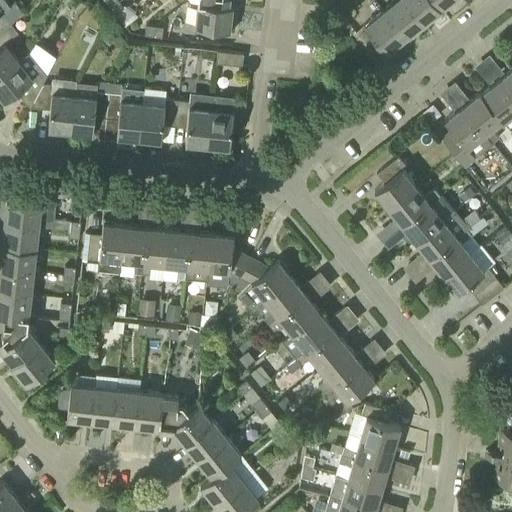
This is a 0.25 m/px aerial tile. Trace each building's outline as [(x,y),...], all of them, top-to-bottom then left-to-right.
[(5,0),(0,0),(0,30),(11,22),(11,21),(23,11),(15,1),(10,5),(5,0)] [(105,0),(115,12),(124,6),(119,0),(105,0)] [(223,3),(198,0),(196,25),(234,29),(236,14),(232,13),(232,6),(237,6),(237,5),(223,3)] [(406,0),(393,0),(384,8),(405,35),(406,35),(412,30),(414,34),(426,24),(424,21),(423,21),(406,0)] [(435,0),(406,0),(423,21),(424,21),(429,16),(432,19),(444,10),(441,6),(441,7),(435,0)] [(124,6),(115,12),(125,25),(133,18),(124,6)] [(409,38),(406,35),(405,35),(384,8),(365,23),(389,54),(390,53),(387,50),(394,45),(396,48),(409,38)] [(11,22),(0,30),(0,74),(19,59),(5,42),(19,31),(11,22)] [(146,23),(144,34),(161,36),(163,25),(146,23)] [(119,45),(124,40),(117,32),(112,36),(119,45)] [(217,62),(242,65),(244,52),(218,49),(217,62)] [(29,51),(19,59),(0,74),(0,93),(5,99),(17,90),(30,106),(43,81),(44,81),(47,73),(29,51)] [(487,76),(502,66),(492,51),(476,61),(487,76)] [(511,68),(498,79),(511,95),(511,68)] [(71,129),(76,80),(76,78),(52,76),(51,82),(44,81),(43,81),(30,106),(51,108),(48,127),(71,129)] [(442,90),(451,103),(467,91),(457,78),(442,90)] [(511,95),(498,79),(482,92),(481,93),(502,118),(501,118),(503,120),(511,112),(511,95)] [(93,131),(95,116),(107,117),(111,81),(97,80),(97,82),(76,80),(71,129),(93,131)] [(107,117),(119,118),(117,134),(139,136),(143,100),(142,100),(144,88),(122,85),(122,82),(111,81),(107,117)] [(463,104),(493,142),(499,137),(491,127),(501,118),(502,118),(481,93),(482,92),(480,90),(463,104)] [(143,100),(139,136),(162,139),(163,123),(175,124),(178,98),(166,97),(165,102),(143,100)] [(186,141),(208,144),(212,107),(190,105),(191,99),(178,98),(175,124),(187,125),(186,141)] [(245,127),(247,100),(235,99),(234,110),(212,107),(208,144),(230,146),(232,125),(245,127)] [(493,142),(463,104),(446,118),(453,128),(442,136),(465,165),(477,155),(476,154),(486,146),(487,147),(493,142)] [(389,207),(416,185),(403,167),(407,164),(399,155),(377,172),(385,182),(375,189),(389,207)] [(470,184),(459,193),(465,200),(476,191),(470,184)] [(82,198),(83,188),(55,185),(54,195),(82,198)] [(425,195),(416,185),(389,207),(403,223),(440,193),(435,187),(425,195)] [(403,223),(416,240),(444,218),(443,217),(454,208),(441,192),(440,193),(403,223)] [(5,220),(39,224),(42,201),(37,200),(3,197),(1,212),(6,212),(5,220)] [(44,200),(42,218),(52,220),(55,201),(44,200)] [(469,226),(478,218),(480,216),(474,208),(462,218),(454,208),(443,217),(444,218),(416,240),(430,257),(469,226)] [(469,226),(474,232),(483,224),(478,218),(469,226)] [(2,242),(37,246),(39,224),(5,220),(0,219),(0,222),(0,234),(3,235),(2,242)] [(79,228),(80,220),(69,219),(68,227),(69,227),(79,228)] [(119,271),(121,258),(122,258),(126,223),(104,221),(102,232),(90,231),(87,259),(98,260),(97,268),(119,271)] [(147,225),(126,223),(122,258),(136,259),(134,272),(142,273),(147,225)] [(488,236),(507,264),(511,260),(511,229),(508,223),(488,236)] [(152,261),(165,262),(169,227),(147,225),(142,273),(150,273),(152,261)] [(462,241),(474,232),(469,226),(430,257),(443,274),(471,252),(462,241)] [(79,228),(69,227),(68,236),(78,237),(79,237),(80,228),(79,228)] [(185,277),(190,230),(169,227),(165,262),(179,264),(177,276),(185,277)] [(212,232),(190,230),(185,277),(205,279),(205,282),(207,283),(208,267),(212,232)] [(251,256),(233,246),(234,234),(212,232),(208,267),(207,283),(227,285),(227,283),(228,282),(234,285),(235,286),(241,275),(251,256)] [(0,258),(0,260),(0,264),(34,269),(37,246),(2,242),(0,241),(0,258)] [(485,269),(471,252),(443,274),(458,291),(467,284),(474,293),(496,276),(488,266),(485,269)] [(252,309),(256,306),(293,276),(279,258),(270,266),(251,256),(241,275),(235,286),(240,291),(237,294),(252,309)] [(0,287),(32,291),(34,269),(0,264),(0,287)] [(73,283),(75,265),(64,264),(62,281),(73,283)] [(269,323),(307,293),(293,276),(256,306),(269,323)] [(3,323),(28,325),(32,291),(0,287),(0,312),(4,313),(3,323)] [(282,339),(282,340),(320,310),(307,293),(269,323),(274,329),(284,321),(292,331),(282,339)] [(141,297),(139,313),(155,315),(156,299),(141,297)] [(118,313),(126,313),(127,302),(119,301),(118,313)] [(62,302),(60,318),(70,319),(72,303),(62,302)] [(348,302),(332,316),(343,328),(359,313),(348,302)] [(165,317),(178,318),(180,304),(167,303),(165,317)] [(202,312),(199,311),(189,310),(188,320),(198,321),(201,321),(202,312)] [(320,310),(282,340),(295,356),(296,356),(297,357),(334,327),(320,310)] [(220,314),(217,314),(204,312),(203,324),(214,325),(220,314)] [(100,329),(101,318),(92,317),(91,328),(100,329)] [(101,318),(100,329),(108,330),(110,319),(101,318)] [(145,334),(146,323),(129,321),(129,324),(137,325),(137,333),(145,334)] [(12,361),(39,339),(28,325),(3,323),(2,336),(0,337),(0,350),(2,349),(12,361)] [(146,323),(145,334),(154,335),(155,324),(146,323)] [(58,334),(69,335),(70,326),(59,325),(58,334)] [(177,338),(178,327),(169,326),(168,337),(177,338)] [(232,327),(224,334),(228,339),(236,332),(232,327)] [(320,366),(347,344),(334,327),(297,357),(302,363),(312,355),(320,366)] [(185,343),(196,347),(201,332),(190,328),(185,343)] [(375,335),(359,349),(371,364),(388,349),(375,335)] [(55,359),(39,339),(12,361),(13,362),(11,364),(27,383),(55,359)] [(347,344),(320,366),(328,376),(319,384),(324,390),(361,360),(347,344)] [(240,358),(247,367),(255,360),(248,351),(240,358)] [(302,363),(297,357),(287,365),(292,371),(302,363)] [(324,390),(328,395),(337,387),(348,400),(375,378),(361,360),(324,390)] [(271,377),(266,370),(255,378),(261,385),(271,377)] [(237,385),(242,392),(251,385),(245,378),(237,385)] [(90,419),(94,384),(71,382),(71,386),(64,385),(62,397),(70,398),(67,421),(82,422),(83,418),(90,419)] [(113,421),(116,387),(94,384),(90,419),(89,423),(105,425),(105,420),(113,421)] [(135,424),(139,389),(116,387),(113,421),(112,425),(127,427),(128,423),(135,424)] [(139,389),(135,424),(135,428),(150,430),(151,425),(159,426),(158,431),(159,431),(160,426),(163,394),(163,392),(139,389)] [(174,428),(187,443),(216,420),(212,416),(211,417),(199,403),(189,410),(183,401),(178,401),(179,395),(163,394),(160,426),(174,428)] [(286,394),(278,400),(285,409),(293,403),(286,394)] [(261,415),(269,408),(260,396),(251,403),(261,415)] [(392,409),(365,401),(362,413),(367,415),(361,435),(394,446),(400,424),(389,421),(392,409)] [(311,426),(298,411),(289,418),(302,434),(311,426)] [(199,459),(228,436),(216,420),(187,443),(199,459)] [(309,443),(320,446),(326,426),(324,425),(304,436),(309,443)] [(511,429),(501,428),(499,442),(500,442),(500,446),(499,446),(498,451),(486,449),(486,455),(498,456),(497,461),(498,461),(498,465),(497,465),(495,478),(511,479),(511,429)] [(289,433),(281,439),(290,452),(299,445),(289,433)] [(388,466),(394,446),(361,435),(357,449),(345,445),(342,453),(388,466)] [(212,475),(241,451),(228,436),(199,459),(212,475)] [(241,451),(212,475),(201,483),(216,502),(244,479),(231,462),(242,453),(241,451)] [(302,464),(312,466),(314,456),(304,453),(302,464)] [(382,487),(388,466),(342,453),(340,460),(352,464),(348,477),(382,487)] [(312,466),(302,464),(300,475),(309,477),(312,466)] [(330,494),(376,508),(382,487),(348,477),(335,473),(329,494),(330,494)] [(0,508),(16,496),(3,479),(0,481),(0,508)] [(240,511),(259,497),(244,479),(216,502),(223,511),(240,511)] [(337,511),(374,511),(376,508),(330,494),(328,502),(340,505),(337,511)] [(16,496),(0,508),(0,511),(29,511),(30,511),(16,496)]
